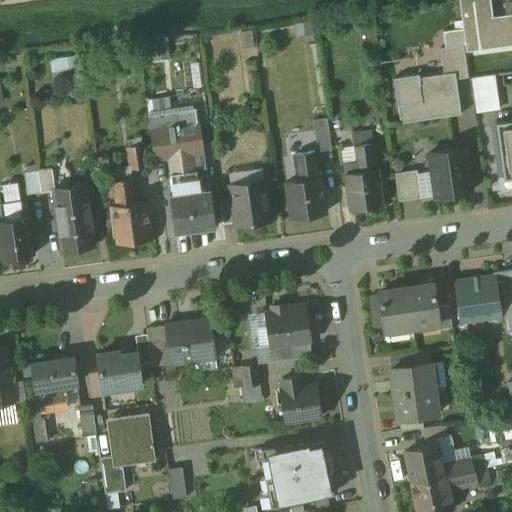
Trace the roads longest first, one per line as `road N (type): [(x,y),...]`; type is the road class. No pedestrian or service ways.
road 1 (residential): [(0,301),(336,252)]
road 2 (residential): [(336,252),(379,511)]
road 3 (residential): [(336,252),(511,228)]
